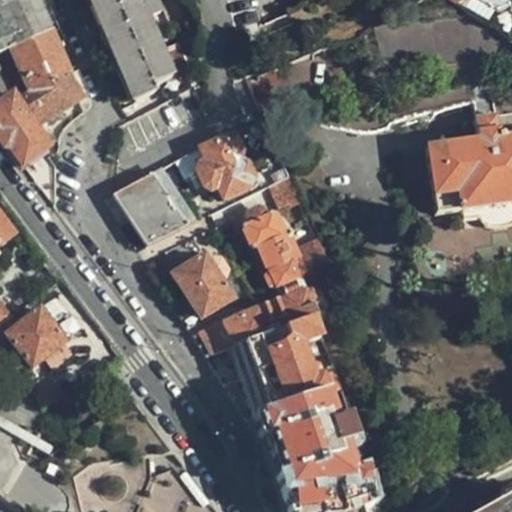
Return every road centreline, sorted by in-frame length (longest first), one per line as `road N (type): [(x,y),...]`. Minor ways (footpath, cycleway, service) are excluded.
road 1 (tertiary): [(239,499),(0,182)]
road 2 (residential): [(239,499),(241,429),(88,206),(90,177)]
road 3 (residential): [(216,0),(216,104),(196,132),(116,175),(90,177)]
road 4 (residential): [(90,177),(110,101),(67,0)]
